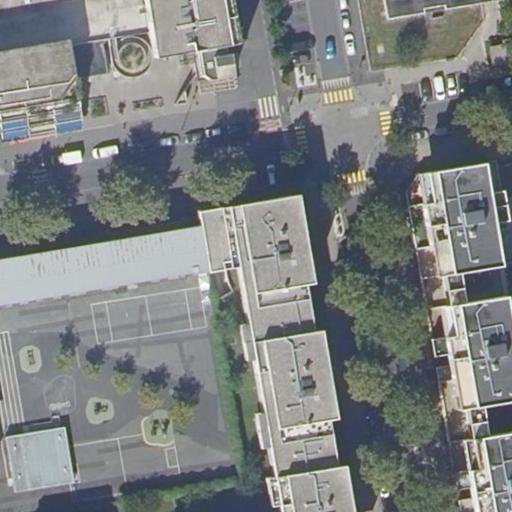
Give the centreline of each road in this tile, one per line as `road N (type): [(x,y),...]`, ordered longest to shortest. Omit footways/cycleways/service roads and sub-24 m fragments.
road 1 (residential): [(343,134),(408,511)]
road 2 (residential): [(0,191),(343,134)]
road 3 (residential): [(343,134),(511,104)]
road 4 (residential): [(321,0),(343,134)]
